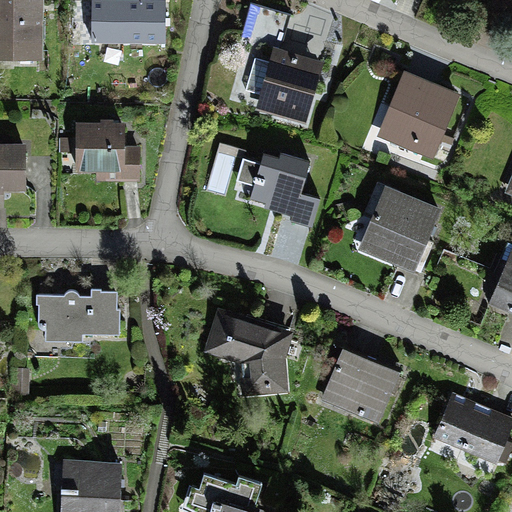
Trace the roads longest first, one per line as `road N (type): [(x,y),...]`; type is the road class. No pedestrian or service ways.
road 1 (residential): [(148,242),(285,276),(511,370)]
road 2 (residential): [(148,242),(206,0)]
road 3 (residential): [(338,0),(511,72)]
road 4 (residential): [(0,242),(148,242)]
